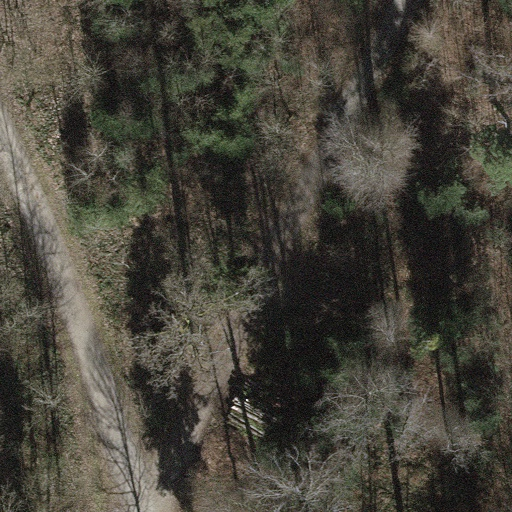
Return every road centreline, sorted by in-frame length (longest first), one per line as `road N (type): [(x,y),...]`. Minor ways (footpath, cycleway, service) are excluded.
road 1 (track): [(135,511),(404,0)]
road 2 (track): [(147,511),(0,162)]
